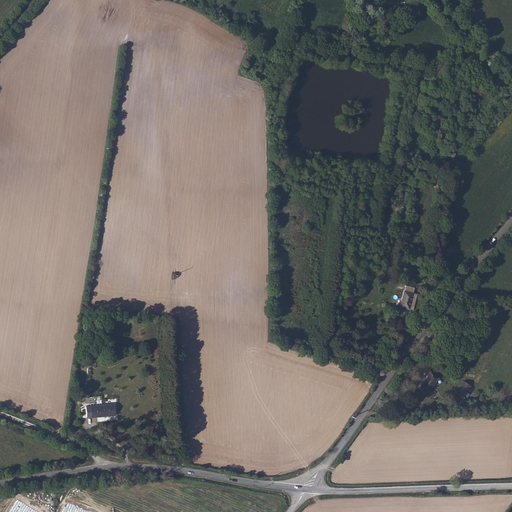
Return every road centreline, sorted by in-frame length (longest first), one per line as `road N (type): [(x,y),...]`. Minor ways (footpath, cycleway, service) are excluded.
road 1 (unclassified): [(511,219),(305,489)]
road 2 (unclassified): [(0,483),(133,466),(305,489)]
road 3 (unclassified): [(305,489),(511,486)]
